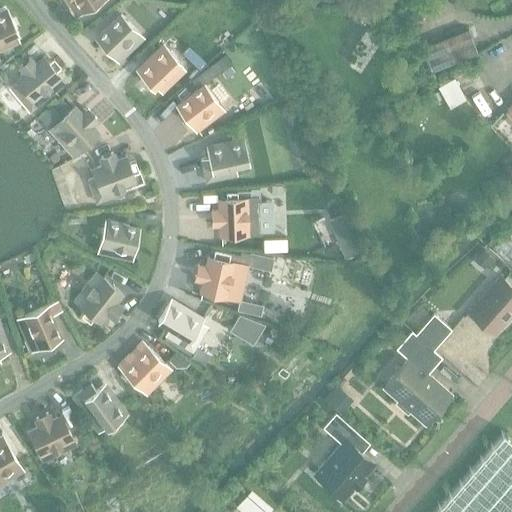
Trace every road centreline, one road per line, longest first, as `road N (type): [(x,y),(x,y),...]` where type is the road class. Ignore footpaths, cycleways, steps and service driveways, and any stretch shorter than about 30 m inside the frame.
road 1 (residential): [(0,410),(122,337),(163,275),(171,209),(155,149),(32,0)]
road 2 (unclassified): [(394,511),(511,378)]
